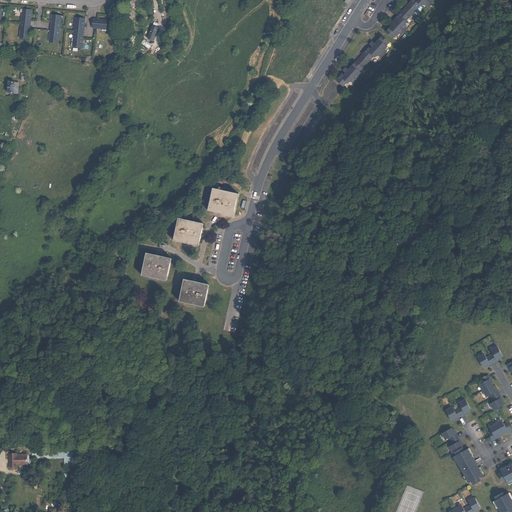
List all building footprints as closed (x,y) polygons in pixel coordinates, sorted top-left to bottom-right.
[(431,3),(427,0),(412,0),(407,6),(406,7),(413,13),(420,5),(425,9),(431,3)] [(397,23),(405,31),(410,25),(406,21),(413,13),(406,7),(396,17),(399,20),(397,23)] [(20,39),(29,40),(30,32),(28,32),(29,25),(31,25),(29,25),(30,18),(32,18),(33,10),(23,9),(25,10),(24,17),(22,17),(22,24),(21,31),(22,31),(21,38),(20,38),(20,39)] [(51,43),(60,44),(61,28),(62,27),(63,17),(54,16),(53,16),(55,16),(54,24),(53,24),(51,36),(53,36),(52,43),(51,43)] [(392,25),(393,26),(397,23),(399,20),(396,17),(390,24),(392,25)] [(86,19),(77,18),(79,19),(78,27),(76,26),(75,39),(77,39),(76,47),(74,47),(84,48),(84,42),(83,42),(84,34),(85,34),(85,33),(84,33),(85,25),(86,25),(86,19)] [(94,19),(93,29),(101,30),(101,28),(108,29),(108,31),(109,31),(110,21),(103,20),(103,22),(95,21),(95,19),(94,19)] [(405,31),(397,23),(393,26),(392,25),(386,32),(393,38),(396,34),(399,37),(405,31)] [(148,38),(153,40),(157,27),(152,25),(148,38)] [(375,46),(384,54),(389,48),(386,45),(389,41),(382,35),(376,42),(377,42),(378,43),(375,46)] [(371,48),(372,49),(375,46),(378,43),(377,42),(375,44),(372,41),(371,42),(370,44),(372,46),(371,48)] [(384,54),(375,46),(372,49),(371,48),(369,47),(360,57),(359,57),(366,64),(373,56),(378,60),(384,54)] [(348,72),(357,80),(362,74),(359,71),(366,64),(359,57),(359,58),(350,67),(350,68),(351,69),(348,72)] [(344,74),(346,75),(348,72),(351,69),(350,68),(348,69),(346,67),(344,69),(343,70),(346,72),(344,74)] [(357,80),(348,72),(346,75),(344,74),(343,72),(336,80),(343,86),(347,82),(351,86),(357,80)] [(18,82),(8,81),(7,92),(17,93),(18,82)] [(226,182),(227,180),(219,178),(219,180),(217,187),(224,188),(226,182)] [(238,195),(214,189),(208,211),(233,218),(238,195)] [(193,246),(199,223),(179,218),(174,241),(193,246)] [(204,224),(199,223),(193,246),(199,247),(204,224)] [(147,253),(146,257),(171,263),(172,259),(147,253)] [(171,263),(146,257),(141,275),(166,281),(171,263)] [(184,280),(183,285),(208,290),(209,286),(184,280)] [(208,290),(183,285),(179,302),(204,307),(208,290)] [(483,367),(484,369),(486,368),(491,365),(491,366),(499,362),(498,361),(503,358),(504,358),(499,348),(492,351),(494,355),(487,359),(485,355),(479,359),(480,360),(483,367)] [(491,379),(489,376),(482,380),(483,383),(480,385),(487,398),(490,396),(494,403),(490,404),(494,411),(504,406),(503,404),(500,399),(502,398),(498,391),(497,392),(494,387),(493,385),(490,380),(491,379)] [(451,420),(452,421),(454,420),(458,418),(459,419),(466,415),(465,414),(470,411),(472,410),(466,400),(460,404),(462,408),(455,411),(453,408),(446,411),(447,413),(451,420)] [(507,431),(507,433),(511,431),(507,423),(503,425),(501,421),(489,429),(491,432),(487,434),(492,442),(495,439),(495,438),(499,435),(502,434),(507,431)] [(462,448),(461,446),(459,441),(460,441),(456,434),(455,434),(452,430),(451,428),(442,433),(445,440),(449,438),(452,444),(449,446),(452,453),(454,452),(462,448)] [(481,476),(483,475),(479,468),(478,468),(472,456),(472,455),(469,448),(467,449),(471,456),(469,457),(476,470),(478,469),(481,476)] [(456,455),(454,457),(468,483),(470,482),(471,483),(474,481),(473,480),(477,478),(481,476),(478,469),(476,470),(469,457),(471,456),(467,449),(463,451),(459,454),(458,452),(455,454),(456,455)] [(17,457),(17,455),(10,455),(10,466),(17,466),(17,464),(27,464),(27,455),(22,455),(22,457),(17,457)] [(498,469),(499,470),(511,463),(511,461),(498,469)] [(504,480),(506,484),(511,480),(511,462),(511,463),(499,470),(500,472),(498,473),(500,477),(502,476),(504,480)] [(495,499),(492,501),(496,507),(498,511),(511,511),(511,508),(508,501),(510,500),(506,493),(502,495),(498,498),(497,496),(494,498),(495,499)] [(473,511),(472,511),(477,508),(479,507),(473,498),(467,501),(469,505),(462,509),(460,505),(448,511),(473,511)]
